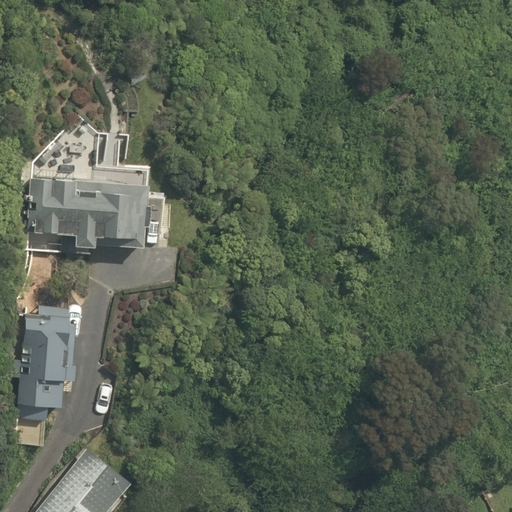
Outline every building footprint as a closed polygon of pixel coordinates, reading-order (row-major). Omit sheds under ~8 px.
[(144,184),(144,168),(94,166),(93,181),(74,181),(74,179),(27,177),(27,204),(28,204),(27,251),(61,252),(62,234),(72,234),(72,245),(141,247),(141,226),(147,227),(147,206),(144,206),(145,184),(144,184)] [(33,304),(65,307),(67,285),(34,283),(33,304)] [(15,416),(43,419),(44,404),(59,405),(61,379),(69,380),(75,325),(63,324),(64,308),(37,305),(36,315),(25,314),(20,360),(11,359),(10,376),(19,377),(15,416)] [(44,427),(16,424),(14,444),(42,447),(44,427)] [(32,511),(102,511),(127,482),(85,448),(32,511)]
